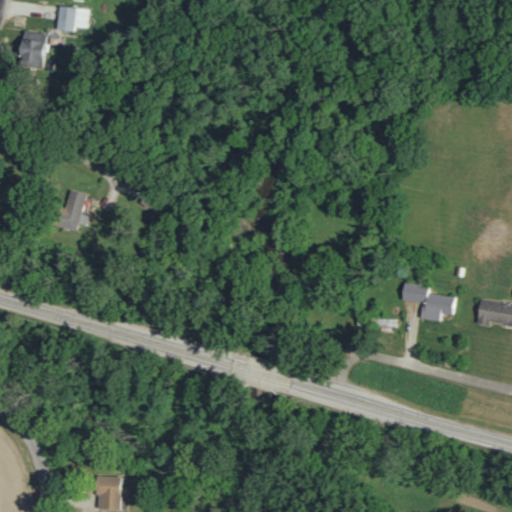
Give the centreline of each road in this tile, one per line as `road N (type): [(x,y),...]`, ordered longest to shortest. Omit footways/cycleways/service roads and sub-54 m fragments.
road 1 (secondary): [(241,364),(0,295)]
road 2 (secondary): [(511,443),(281,377)]
road 3 (residential): [(511,387),(363,351),(347,358),(335,394)]
road 4 (residential): [(48,511),(34,443),(0,400)]
